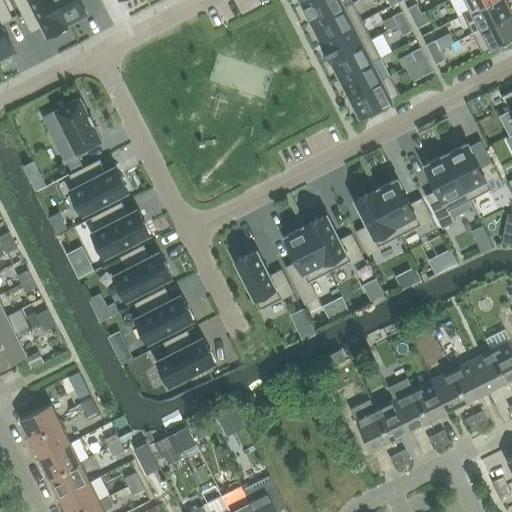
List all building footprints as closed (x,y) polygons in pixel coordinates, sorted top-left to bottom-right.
[(0,0),(0,57),(15,50),(1,24),(12,18),(2,0),(0,0)] [(47,34),(50,33),(52,36),(67,28),(65,25),(67,24),(54,0),(15,0),(22,13),(33,8),(47,34)] [(54,0),(67,24),(68,24),(68,23),(87,13),(80,0),(54,0)] [(351,0),(313,0),(304,5),(313,23),(344,7),(353,3),(351,0)] [(511,12),(505,0),(492,0),(471,11),(471,10),(462,14),(472,33),(511,12)] [(465,0),(471,10),(471,11),(492,0),(465,0)] [(344,7),(313,23),(322,41),(321,41),(321,42),(362,21),(353,3),(344,7)] [(422,13),(417,4),(407,8),(412,18),(422,13)] [(407,21),(402,11),(393,16),(398,26),(407,21)] [(430,21),(425,11),(422,13),(412,18),(417,28),(430,21)] [(511,38),(511,12),(472,33),(482,53),(511,38)] [(362,21),(321,42),(331,60),(371,39),(362,21)] [(407,21),(398,26),(403,35),(412,31),(407,21)] [(373,62),(381,58),(371,39),(331,60),(331,61),(332,60),(341,78),(372,61),(373,62)] [(440,50),(435,40),(426,45),(431,54),(440,50)] [(412,52),(416,62),(426,57),(421,48),(412,52)] [(431,54),(436,64),(445,60),(440,50),(431,54)] [(416,62),(424,76),(433,71),(426,57),(416,62)] [(372,61),(341,78),(350,96),(382,80),(381,79),(373,62),(372,61)] [(382,80),(350,96),(360,116),(400,95),(390,75),(381,79),(382,80)] [(510,112),(500,117),(510,136),(511,135),(511,90),(502,96),(510,112)] [(67,133),(55,140),(65,159),(76,153),(102,140),(93,123),(94,122),(90,114),(89,115),(80,97),(55,110),(67,133)] [(490,190),(491,192),(503,185),(492,162),(481,168),(468,143),(446,154),(470,200),(490,190)] [(76,153),(65,159),(71,170),(82,164),(76,153)] [(425,165),(438,190),(427,196),(443,228),(455,221),(449,210),(470,200),(446,154),(425,165)] [(84,213),(128,191),(116,166),(106,172),(100,160),(70,175),(76,187),(71,189),(84,213)] [(400,236),(420,225),(421,227),(433,221),(422,198),(411,204),(398,179),(376,190),(400,236)] [(380,246),(400,236),(376,190),(355,200),(368,226),(357,231),(368,254),(381,248),(380,246)] [(137,209),(127,214),(122,203),(92,218),(98,229),(93,232),(105,256),(150,234),(137,209)] [(328,214),(306,225),(330,271),(350,261),(351,263),(363,257),(352,234),(341,240),(328,214)] [(285,236),(298,262),(287,267),(305,304),(318,297),(310,282),(330,271),(306,225),(285,236)] [(0,241),(2,245),(13,240),(9,232),(0,236),(0,241)] [(13,240),(2,245),(6,253),(17,248),(13,240)] [(144,246),(121,257),(127,268),(115,275),(127,299),(172,276),(159,252),(149,257),(144,246)] [(258,250),(235,261),(260,309),(293,293),(282,270),(270,276),(258,250)] [(440,261),(431,265),(436,274),(444,270),(440,261)] [(21,284),(33,278),(29,270),(17,276),(21,284)] [(33,278),(21,284),(25,292),(37,286),(33,278)] [(171,300),(165,288),(136,303),(142,315),(137,317),(149,342),(193,319),(181,295),(171,300)] [(342,297),(323,306),(329,319),(348,310),(342,297)] [(40,323),(52,317),(48,309),(36,314),(40,323)] [(27,329),(18,310),(7,315),(0,318),(0,342),(17,335),(27,329)] [(52,317),(40,323),(44,331),(56,325),(52,317)] [(171,354),(159,360),(171,384),(215,362),(203,337),(193,343),(187,331),(165,343),(171,354)] [(17,335),(0,342),(0,367),(27,355),(17,335)] [(491,350),(506,381),(511,377),(511,342),(510,340),(491,350)] [(128,345),(116,351),(122,363),(133,357),(128,345)] [(487,391),(506,381),(491,350),(471,360),(487,391)] [(38,352),(27,357),(33,367),(43,362),(38,352)] [(487,391),(471,360),(452,369),(468,400),(487,391)] [(433,379),(448,410),(468,400),(452,369),(433,379)] [(79,372),(68,377),(74,388),(84,383),(79,372)] [(413,389),(429,420),(448,410),(433,379),(413,389)] [(429,420),(413,389),(409,380),(390,389),(394,398),(410,429),(429,420)] [(85,411),(96,405),(92,397),(81,403),(85,411)] [(394,398),(375,408),(390,439),(410,429),(394,398)] [(51,403),(20,418),(30,438),(61,423),(51,403)] [(239,418),(232,404),(216,413),(223,427),(239,418)] [(96,405),(85,411),(89,419),(100,413),(96,405)] [(370,449),(390,439),(375,408),(355,418),(370,449)] [(475,414),(480,426),(488,422),(483,411),(475,414)] [(480,426),(475,414),(467,418),(473,430),(480,426)] [(70,442),(61,423),(30,438),(40,458),(70,442)] [(189,427),(170,436),(178,453),(186,449),(196,444),(189,427)] [(436,434),(442,445),(450,441),(444,430),(436,434)] [(150,432),(145,434),(149,442),(153,440),(150,432)] [(109,447),(120,442),(116,433),(105,439),(109,447)] [(442,445),(436,434),(428,438),(434,449),(442,445)] [(169,437),(156,444),(162,457),(175,450),(169,437)] [(40,458),(50,477),(80,462),(70,442),(40,458)] [(120,442),(109,447),(113,455),(124,450),(120,442)] [(134,449),(141,463),(153,457),(146,443),(134,449)] [(196,444),(186,449),(190,457),(200,452),(196,444)] [(397,453),(403,465),(411,461),(405,449),(397,453)] [(403,465),(397,453),(390,457),(395,469),(403,465)] [(90,481),(80,462),(50,477),(59,496),(90,481)] [(128,486),(140,480),(136,472),(124,478),(128,486)] [(270,475),(243,489),(249,500),(254,511),(279,511),(279,510),(286,506),(270,475)] [(496,490),(507,484),(503,477),(492,482),(496,490)] [(140,480),(128,486),(132,494),(144,488),(140,480)] [(67,511),(76,511),(99,500),(90,481),(59,496),(67,511)] [(507,484),(496,490),(499,498),(511,492),(507,484)] [(254,511),(249,500),(243,489),(224,499),(229,509),(230,511),(254,511)] [(146,491),(135,497),(139,505),(150,500),(146,491)] [(105,511),(113,507),(107,496),(99,500),(76,511),(105,511)] [(2,511),(12,511),(16,510),(12,502),(0,508),(2,511)]
